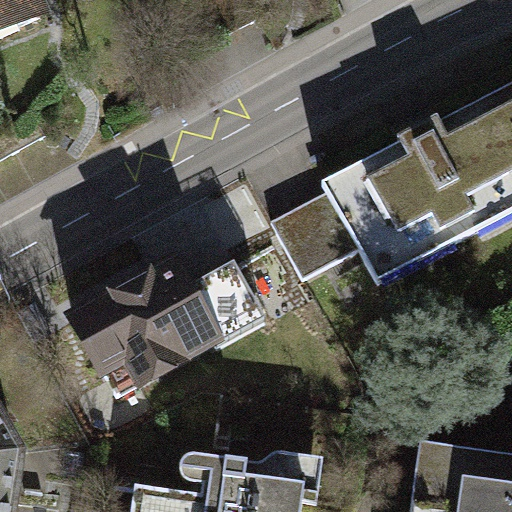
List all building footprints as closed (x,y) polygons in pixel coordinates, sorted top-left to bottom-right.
[(0,0),(0,34),(39,17),(31,0),(0,0)] [(379,157),(321,188),(325,196),(356,254),(369,277),(511,200),(511,87),(440,126),(437,120),(396,142),(398,147),(379,157)] [(272,224),(304,282),(356,254),(325,196),(272,224)] [(167,266),(69,322),(114,400),(212,345),(167,266)] [(0,425),(0,511),(11,511),(19,459),(0,425)] [(511,511),(511,463),(423,451),(415,511),(511,511)] [(300,511),(305,476),(297,475),(299,458),(276,455),(258,467),(194,459),(187,460),(180,464),(178,470),(179,478),(184,483),(190,485),(189,497),(133,489),(129,511),(300,511)]
